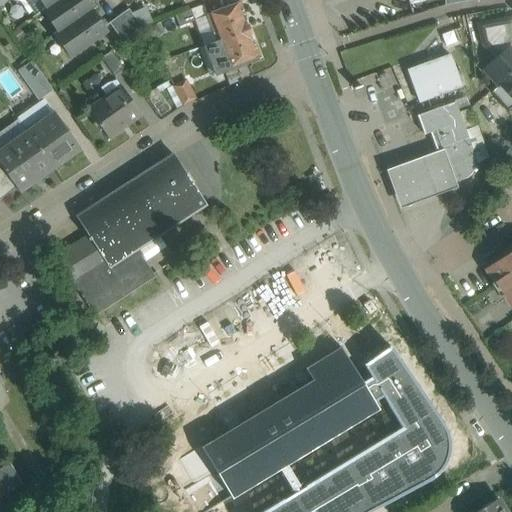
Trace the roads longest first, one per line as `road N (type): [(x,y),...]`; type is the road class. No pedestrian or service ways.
road 1 (tertiary): [(511,441),(393,265),(316,78)]
road 2 (residential): [(316,78),(204,115),(0,245)]
